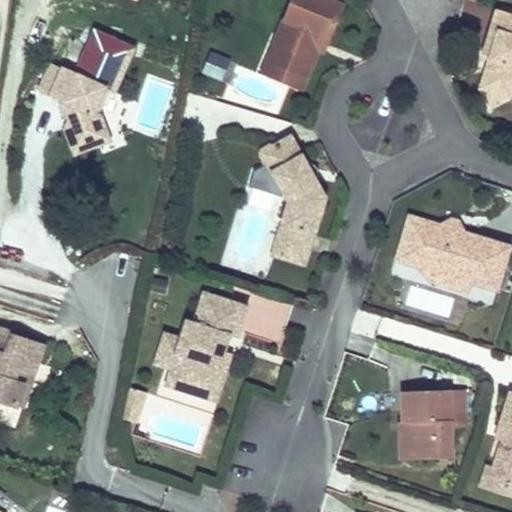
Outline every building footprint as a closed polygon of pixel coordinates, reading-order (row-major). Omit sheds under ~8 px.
[(289,0),(280,26),(277,25),(270,43),(279,47),(273,67),(304,78),(315,50),(312,49),(318,34),(326,37),(339,3),(331,0),(289,0)] [(511,18),(496,13),(482,57),(488,59),(479,87),(488,106),(507,97),(511,83),(511,18)] [(318,34),(312,49),(315,50),(320,51),(326,37),(318,34)] [(133,54),(100,38),(80,80),(56,69),(43,95),(70,109),(75,121),(68,135),(73,149),(86,156),(100,151),(107,137),(102,123),(95,120),(102,107),(105,108),(110,96),(112,98),(121,78),(133,54)] [(259,72),(301,88),(304,78),(273,67),(279,47),(270,43),(259,72)] [(231,59),(211,52),(203,74),(223,82),(224,79),(228,81),(235,63),(231,61),(231,59)] [(116,100),(137,56),(133,54),(112,98),(116,100)] [(311,234),(323,197),(288,138),(265,150),(264,149),(258,152),(257,157),(260,163),(263,162),(277,185),(285,181),(294,197),(286,226),(311,234)] [(271,253),(282,257),(286,242),(307,249),(311,234),(286,226),(294,197),(285,181),(277,185),(287,201),(271,253)] [(470,280),(490,286),(504,243),(458,229),(458,224),(456,221),(451,219),(447,221),(444,224),(411,213),(406,229),(403,228),(399,240),(403,240),(397,256),(415,262),(470,280)] [(307,249),(286,242),(282,257),(302,263),(307,249)] [(490,286),(495,288),(508,244),(504,243),(490,286)] [(427,277),(467,290),(470,280),(415,262),(427,277)] [(236,332),(244,305),(198,291),(188,321),(192,322),(187,339),(176,335),(166,368),(162,381),(197,392),(203,376),(213,379),(222,347),(224,342),(221,341),(224,333),(227,333),(228,329),(236,332)] [(278,342),(290,308),(255,295),(242,330),(278,342)] [(192,322),(188,321),(181,319),(176,335),(187,339),(192,322)] [(0,363),(2,365),(14,331),(0,326),(0,363)] [(150,364),(166,368),(176,335),(160,330),(150,364)] [(0,401),(14,406),(21,384),(0,378),(0,375),(19,382),(33,339),(14,331),(2,365),(0,363),(0,401)] [(230,349),(222,347),(213,379),(203,376),(197,392),(215,397),(230,349)] [(143,388),(128,384),(125,399),(139,403),(143,388)] [(460,390),(446,391),(447,416),(461,415),(460,390)] [(507,428),(504,438),(503,439),(500,439),(490,467),(497,484),(511,489),(511,488),(511,390),(509,390),(497,424),(507,428)] [(448,460),(447,416),(446,391),(396,393),(397,423),(405,423),(406,461),(448,460)] [(145,436),(200,452),(211,414),(156,398),(145,436)] [(133,419),(139,403),(125,399),(122,416),(133,419)] [(405,423),(397,423),(395,423),(396,462),(406,461),(405,423)] [(507,428),(497,424),(493,436),(500,439),(503,439),(504,438),(507,428)] [(511,488),(511,489),(497,484),(490,467),(483,466),(476,487),(511,499),(511,488)] [(19,511),(18,503),(0,490),(0,511),(19,511)]
